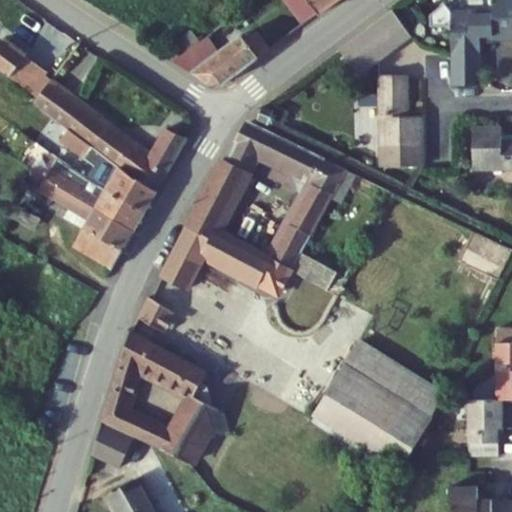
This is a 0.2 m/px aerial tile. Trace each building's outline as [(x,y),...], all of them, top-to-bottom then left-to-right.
[(283,29),(290,37),(321,15),(310,0),(298,8),(303,15),(283,29)] [(309,0),(310,0),(321,15),(341,0),(309,0)] [(482,42),(511,41),(511,0),(494,0),(494,14),(453,15),(449,7),(432,15),(432,27),(452,27),(452,53),(453,84),(483,84),(482,42)] [(414,41),(392,16),(391,18),(340,55),(359,81),(414,41)] [(268,53),(256,34),(245,42),(238,34),(196,64),(187,54),(173,63),(208,88),(221,87),(268,53)] [(0,43),(0,72),(27,93),(44,71),(2,41),(0,43)] [(409,79),(380,79),(380,116),(380,167),(424,167),(424,121),(409,121),(409,79)] [(30,103),(93,147),(156,191),(187,139),(165,127),(147,155),(74,109),(76,106),(44,84),(30,103)] [(257,121),(267,126),(272,116),(262,111),(257,121)] [(184,226),(212,242),(204,257),(256,286),(278,298),(344,171),(247,125),(227,162),(219,160),(184,226)] [(511,143),(502,144),(502,130),(474,130),(474,175),(511,174),(511,143)] [(83,160),(110,177),(103,187),(143,212),(156,191),(93,147),(83,160)] [(46,182),(64,192),(131,231),(143,212),(103,187),(58,158),(44,181),(46,182)] [(58,203),(64,192),(46,182),(40,192),(58,203)] [(83,219),(78,228),(80,230),(119,253),(131,231),(64,192),(58,203),(83,219)] [(5,219),(30,234),(37,221),(12,206),(5,219)] [(184,226),(155,280),(183,295),(204,257),(212,242),(184,226)] [(107,272),(119,253),(80,230),(69,249),(107,272)] [(511,249),(474,232),(460,260),(497,278),(511,249)] [(305,313),(278,298),(256,286),(227,340),(255,356),(277,316),(298,327),(305,313)] [(162,333),(173,312),(146,297),(135,318),(162,333)] [(227,340),(173,312),(162,333),(242,380),(255,356),(227,340)] [(511,330),(498,330),(497,402),(511,402),(511,330)] [(197,387),(203,377),(204,375),(130,333),(125,350),(197,387)] [(426,411),(340,362),(310,416),(395,465),(426,411)] [(500,432),(511,431),(511,402),(497,402),(469,403),(471,461),(500,460),(500,432)] [(133,453),(97,434),(87,468),(125,479),(133,453)] [(104,498),(112,511),(155,511),(135,479),(104,498)] [(448,492),(448,511),(504,511),(504,504),(476,505),(476,492),(448,492)]
